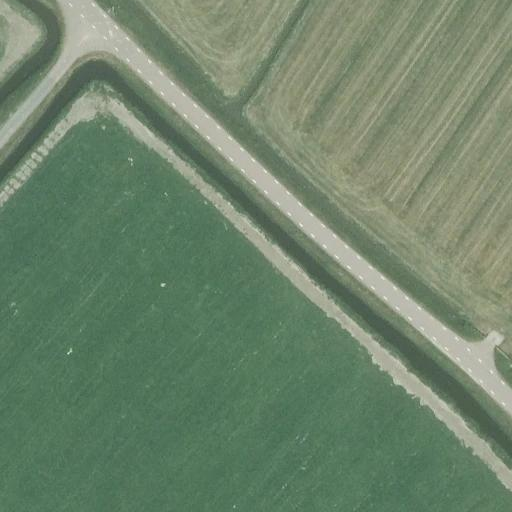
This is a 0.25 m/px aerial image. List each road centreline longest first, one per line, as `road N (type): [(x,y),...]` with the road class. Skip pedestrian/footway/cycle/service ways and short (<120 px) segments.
road 1 (unclassified): [(511,399),(99,24)]
road 2 (unclassified): [(0,139),(99,24)]
